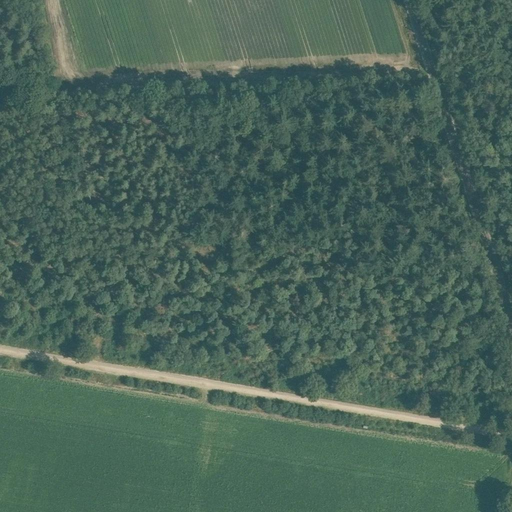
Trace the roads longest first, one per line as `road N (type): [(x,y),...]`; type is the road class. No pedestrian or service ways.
road 1 (track): [(511,438),(0,353)]
road 2 (tertiary): [(511,326),(409,0)]
